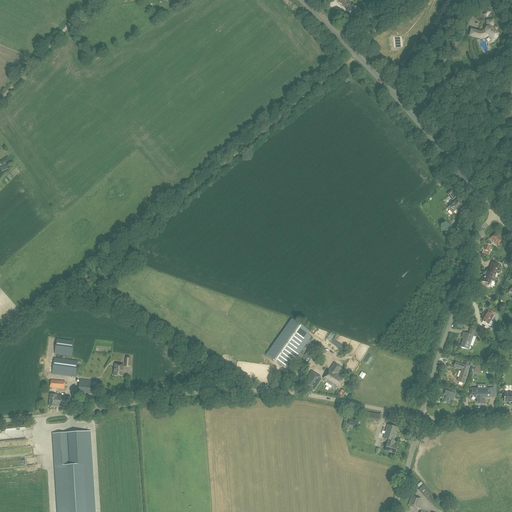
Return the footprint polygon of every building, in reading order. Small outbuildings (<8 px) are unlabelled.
[(339,0),(339,1),(348,10),(347,11),(352,16),(358,10),(353,5),(347,0),(339,0)] [(485,27),(485,28),(486,29),(485,30),(484,31),(483,32),(482,32),(481,32),(480,32),(479,32),(478,32),(477,32),(471,30),(469,37),(475,38),(476,39),(477,39),(477,40),(478,40),(478,41),(479,40),(480,40),(480,39),(481,39),(483,39),(484,38),(485,38),(486,37),(488,36),(493,40),(495,39),(496,37),(498,37),(497,36),(498,34),(495,32),(496,28),(492,27),(493,26),(493,25),(493,23),(493,21),(493,20),(486,21),(487,22),(487,23),(487,24),(486,25),(486,26),(485,27)] [(454,200),(455,202),(452,204),(451,204),(449,206),(447,208),(452,214),(462,205),(458,200),(456,198),(457,197),(452,191),(447,194),(453,201),(454,200)] [(497,233),(491,238),(496,246),(503,240),(497,233)] [(488,252),(491,245),(485,244),(483,250),(484,250),(482,254),(489,256),(490,252),(488,252)] [(482,277),(481,281),(483,282),(487,284),(486,284),(487,285),(487,286),(488,286),(489,285),(490,285),(494,286),(495,284),(493,281),(499,265),(492,262),(489,271),(487,271),(486,273),(484,272),(483,272),(482,273),(482,274),(483,274),(483,275),(485,275),(484,278),(482,277)] [(487,312),(488,313),(483,321),(488,325),(494,316),(494,315),(495,313),(488,309),(487,312)] [(266,355),(288,371),(307,344),(308,346),(311,342),(309,341),(311,338),(307,335),(310,331),(292,319),(266,355)] [(470,346),(473,336),(477,337),(478,333),(474,331),(471,329),(469,333),(471,333),(470,335),(464,333),(463,336),(465,337),(461,347),(469,350),(469,349),(470,347),(470,346)] [(327,339),(330,342),(335,335),(331,332),(327,339)] [(74,341),(57,339),(55,354),(72,356),(74,341)] [(331,342),(342,350),(344,347),(333,339),(331,342)] [(308,364),(317,352),(311,347),(302,360),(308,364)] [(54,358),(52,374),(76,377),(78,361),(54,358)] [(455,362),(454,367),(462,370),(459,378),(458,378),(457,381),(458,382),(464,384),(468,371),(469,371),(470,367),(468,366),(469,363),(465,361),(463,365),(455,362)] [(330,388),(332,386),(336,389),(344,378),(338,374),(341,368),(334,363),(323,380),(327,383),(325,385),(330,388)] [(122,377),(123,366),(115,365),(114,376),(122,377)] [(303,384),(311,390),(314,391),(322,378),(312,371),(303,384)] [(64,390),(65,381),(51,380),(50,388),(64,390)] [(93,381),(80,380),(79,393),(92,394),(93,381)] [(490,391),(490,388),(470,389),(470,395),(476,395),(476,398),(477,398),(477,404),(485,404),(485,400),(482,400),(482,398),(490,398),(490,391)] [(450,398),(452,392),(446,390),(444,396),(441,395),(439,402),(442,404),(446,406),(446,405),(450,406),(453,399),(450,398)] [(49,407),(56,408),(56,407),(67,408),(68,397),(50,395),(49,407)] [(380,421),(381,415),(366,412),(365,418),(380,421)] [(395,454),(397,446),(392,445),(392,443),(393,443),(398,426),(388,423),(384,438),(389,440),(388,444),(387,443),(385,451),(395,454)] [(94,511),(89,432),(54,434),(58,511),(94,511)] [(433,495),(424,485),(419,490),(434,506),(438,502),(432,495),(433,495)] [(408,505),(418,509),(422,499),(411,495),(408,505)]
